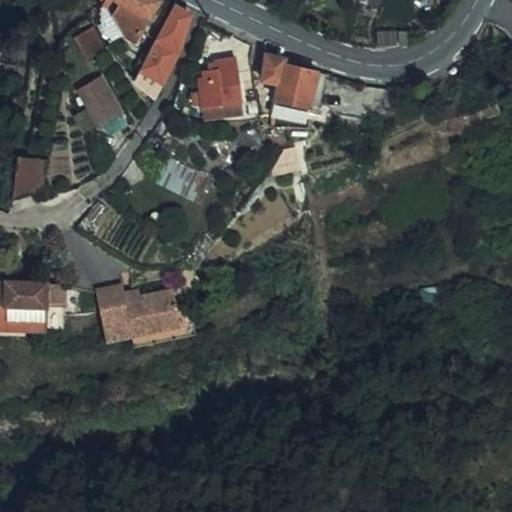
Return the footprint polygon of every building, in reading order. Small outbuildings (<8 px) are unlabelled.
[(166,0),(165,0),(125,0),(119,9),(129,31),(140,39),(166,0)] [(194,12),(180,3),(142,68),(164,81),(181,50),(194,12)] [(110,51),(95,33),(81,45),(97,63),(110,51)] [(281,86),(278,101),(313,109),(318,73),(285,65),(286,60),(269,56),(264,81),(281,86)] [(236,71),(241,71),(240,57),(220,58),(221,61),(221,69),(228,70),(236,71)] [(228,70),(221,69),(213,68),(212,70),(207,71),(207,78),(203,79),(204,102),(243,101),(241,71),(236,71),(228,70)] [(482,80),(483,83),(453,93),(462,118),(493,108),(492,105),(511,98),(511,94),(504,72),(482,80)] [(97,101),(107,119),(121,110),(103,75),(79,87),(88,106),(97,101)] [(88,106),(97,124),(107,119),(97,101),(88,106)] [(55,155),(28,152),(22,186),(47,193),(55,155)] [(200,200),(212,174),(173,156),(161,181),(200,200)] [(182,290),(201,279),(199,276),(193,267),(176,280),(182,290)] [(0,274),(0,305),(39,310),(46,311),(47,304),(50,281),(0,274)] [(66,307),(70,284),(50,281),(47,304),(66,307)] [(142,297),(130,299),(129,293),(127,285),(100,289),(109,339),(135,335),(159,331),(162,342),(198,336),(194,310),(182,312),(178,292),(142,297)] [(0,324),(37,330),(39,310),(0,305),(0,324)] [(44,331),(46,311),(39,310),(37,330),(44,331)] [(162,342),(159,331),(135,335),(138,346),(162,342)]
